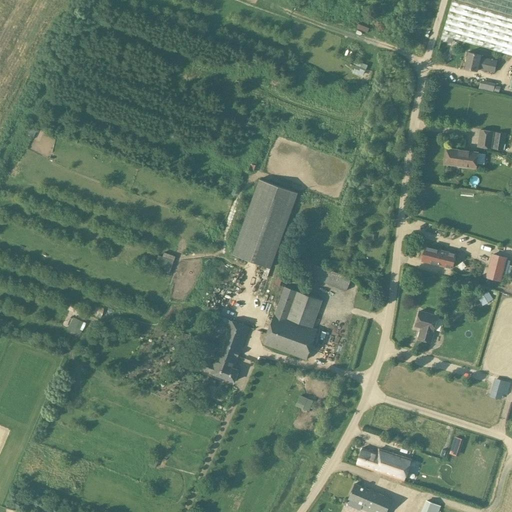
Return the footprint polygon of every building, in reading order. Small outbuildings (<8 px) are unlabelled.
[(511,0),(452,0),(443,35),(441,40),(447,41),(448,37),(511,55),(511,0)] [(494,73),(497,61),(481,57),(481,55),(469,52),(465,68),(477,71),(478,69),(494,73)] [(351,71),(362,75),(366,64),(355,60),(351,71)] [(493,83),(479,80),(478,88),(492,90),(493,83)] [(478,146),(491,148),(494,132),(481,130),(478,146)] [(506,134),(495,132),(493,149),(504,150),(506,134)] [(39,142),(22,135),(16,148),(34,156),(39,142)] [(476,167),(478,152),(448,148),(446,163),(476,167)] [(233,254),(270,268),(298,193),(260,179),(233,254)] [(452,267),(456,254),(425,247),(422,260),(452,267)] [(157,253),(155,265),(169,267),(171,256),(157,253)] [(507,257),(492,253),(486,277),(501,281),(507,257)] [(347,291),(352,278),(314,264),(309,277),(347,291)] [(318,329),(313,327),(323,300),(284,286),(263,344),(307,360),(318,329)] [(482,305),(492,299),(488,291),(477,297),(482,305)] [(433,330),(437,316),(420,311),(416,326),(421,327),(418,338),(431,342),(434,330),(433,330)] [(234,382),(239,370),(234,368),(248,327),(229,320),(216,357),(217,357),(214,365),(205,362),(202,369),(211,372),(211,373),(234,382)] [(496,379),(493,391),(506,394),(509,383),(496,379)] [(453,436),(447,454),(458,457),(463,439),(453,436)] [(405,480),(412,459),(380,449),(378,453),(363,448),(357,464),(405,480)] [(387,511),(392,500),(354,484),(348,498),(364,505),(362,509),(369,511),(387,511)] [(438,511),(441,506),(426,500),(421,511),(438,511)]
